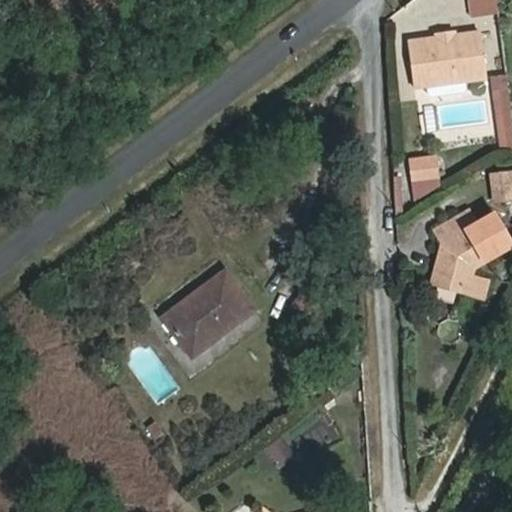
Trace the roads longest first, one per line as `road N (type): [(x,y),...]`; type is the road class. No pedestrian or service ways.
road 1 (residential): [(380,0),(393,511)]
road 2 (tertiary): [(0,257),(346,0)]
